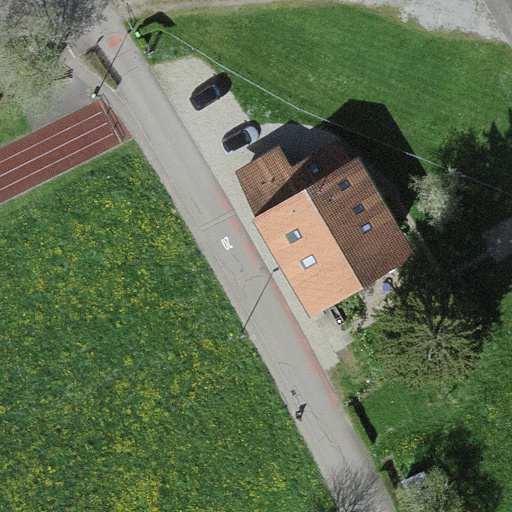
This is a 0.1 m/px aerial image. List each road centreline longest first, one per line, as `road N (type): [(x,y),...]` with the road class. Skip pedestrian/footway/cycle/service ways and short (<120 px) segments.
road 1 (residential): [(74,0),(280,348),(366,511)]
road 2 (track): [(86,20),(121,8),(211,0)]
